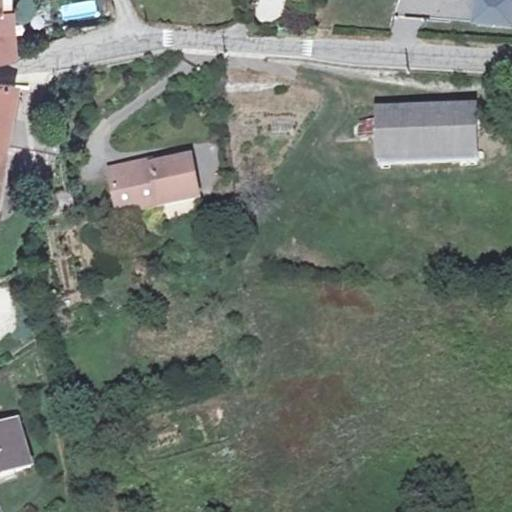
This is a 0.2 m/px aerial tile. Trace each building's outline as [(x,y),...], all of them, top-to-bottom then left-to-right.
[(0,0),(0,57),(12,56),(9,0),(0,0)] [(97,0),(83,0),(59,5),(62,22),(100,15),(97,0)] [(511,0),(479,0),(478,22),(511,24),(511,0)] [(5,132),(15,85),(0,84),(0,146),(2,146),(7,147),(10,133),(5,132)] [(480,162),(478,107),(377,111),(379,166),(480,162)] [(200,201),(192,160),(154,167),(153,163),(111,172),(119,210),(160,201),(161,209),(200,201)] [(120,218),(161,209),(160,201),(119,210),(120,218)] [(0,478),(32,469),(19,425),(0,431),(0,478)]
